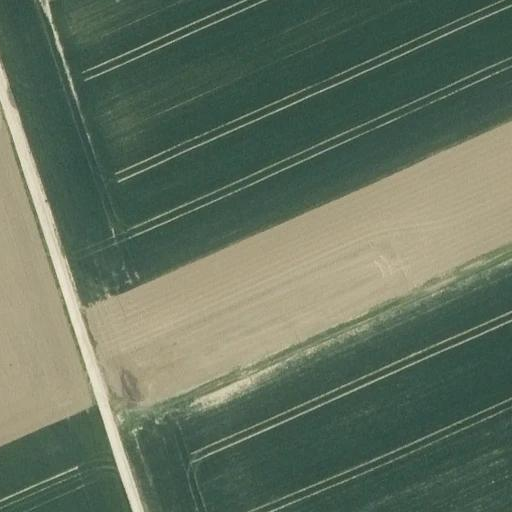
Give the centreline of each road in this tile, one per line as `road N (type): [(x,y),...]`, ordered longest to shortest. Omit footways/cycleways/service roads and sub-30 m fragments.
road 1 (track): [(0,57),(148,511)]
road 2 (track): [(125,439),(511,264)]
